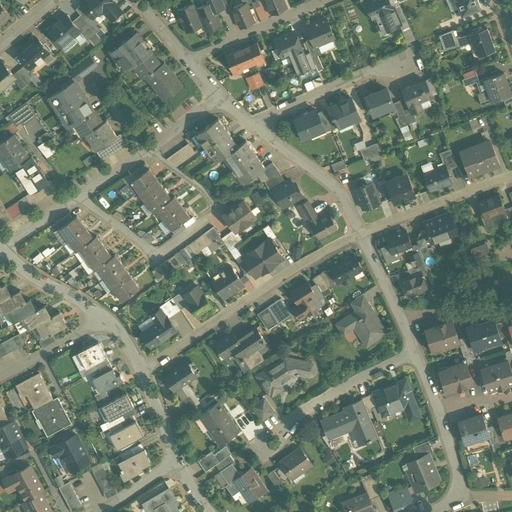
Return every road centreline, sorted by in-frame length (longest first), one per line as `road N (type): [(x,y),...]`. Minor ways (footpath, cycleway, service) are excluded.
road 1 (residential): [(0,250),(218,94)]
road 2 (residential): [(143,372),(307,262),(361,236)]
road 3 (residential): [(417,354),(345,386),(265,446)]
road 4 (residential): [(430,511),(447,503),(456,469),(417,354)]
road 5 (residential): [(256,124),(406,59)]
road 6 (residential): [(361,236),(511,176)]
road 7 (residential): [(256,124),(332,183),(361,236)]
road 8 (residential): [(185,59),(325,0)]
road 9 (residential): [(417,354),(361,236)]
road 10 (residential): [(108,318),(0,252)]
road 11 (residential): [(0,377),(108,318)]
